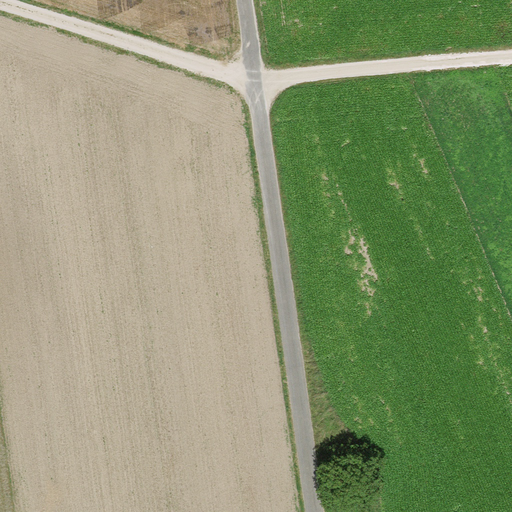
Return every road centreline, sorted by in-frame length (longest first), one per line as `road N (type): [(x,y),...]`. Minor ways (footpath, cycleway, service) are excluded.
road 1 (track): [(511,57),(251,80),(0,4)]
road 2 (track): [(240,0),(313,511)]
